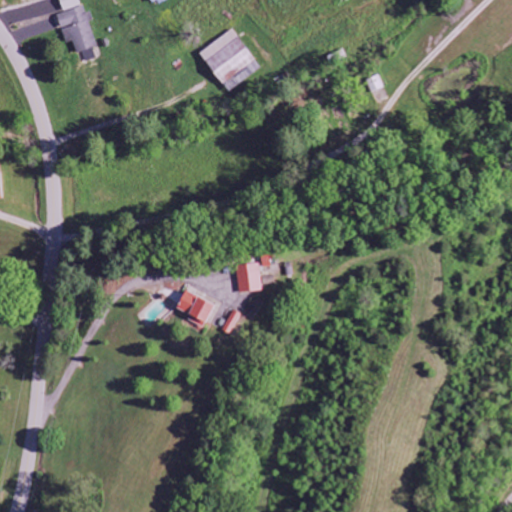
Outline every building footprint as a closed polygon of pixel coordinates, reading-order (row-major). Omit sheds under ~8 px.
[(59,0),(64,12),(81,6),(78,0),(59,0)] [(64,40),(71,38),(76,54),(97,48),(90,22),(91,22),(86,7),(57,16),(64,40)] [(200,53),(227,93),(260,71),(234,30),(200,53)] [(384,88),(379,77),(366,83),(371,94),(384,88)] [(261,293),(261,272),(237,272),(238,294),(261,293)] [(261,279),(262,286),(275,285),(274,277),(261,279)] [(196,326),(204,330),(214,306),(184,293),(176,312),(198,321),(196,326)] [(230,334),(239,316),(233,312),(224,330),(230,334)]
